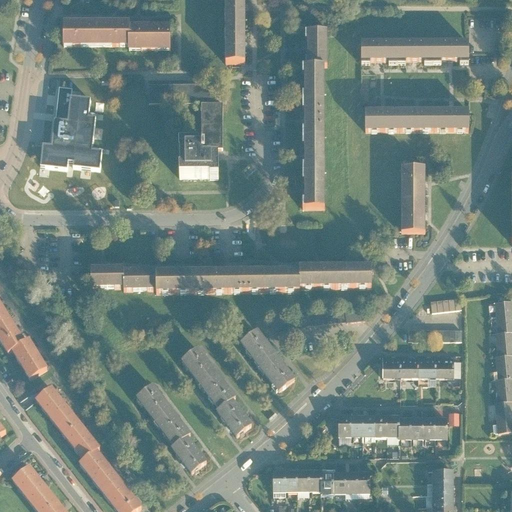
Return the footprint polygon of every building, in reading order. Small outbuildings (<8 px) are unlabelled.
[(246,0),(225,0),(225,29),(246,29),(246,0)] [(98,26),(64,26),(64,51),(97,52),(98,26)] [(131,26),(98,26),(97,52),(131,52),(131,31),(131,26)] [(246,29),(225,29),(225,65),(246,66),(246,29)] [(171,57),(170,31),(131,31),(131,52),(131,57),(171,57)] [(324,68),(327,68),(327,33),(306,33),(306,68),(324,68)] [(360,63),(396,63),(396,44),(360,44),(360,63)] [(432,44),(396,44),(396,63),(432,63),(432,44)] [(468,63),(468,44),(432,44),(432,63),(468,63)] [(302,101),(324,102),(324,68),(306,68),(303,68),(302,101)] [(181,86),(182,105),(199,105),(212,105),(211,85),(181,86)] [(182,105),(181,86),(148,86),(149,106),(182,105)] [(73,92),(59,90),(52,149),(43,148),(40,169),(67,173),(68,165),(73,165),(73,170),(100,173),(102,155),(92,154),(96,121),(89,120),(91,102),(72,100),(73,92)] [(302,138),(324,138),(324,102),(302,101),(302,138)] [(212,105),(199,105),(200,146),(200,151),(217,151),(222,151),(222,105),(212,105)] [(399,113),(399,134),(434,134),(434,112),(399,113)] [(468,133),(468,112),(434,112),(434,134),(468,133)] [(365,134),(399,134),(399,113),(365,113),(365,134)] [(324,173),(324,138),(302,138),(302,173),(324,173)] [(217,181),(217,151),(200,151),(200,146),(176,146),(176,181),(217,181)] [(401,202),(425,202),(424,169),(401,170),(401,202)] [(302,173),(302,211),(324,211),(324,173),(302,173)] [(401,202),(401,236),(425,235),(425,202),(401,202)] [(371,290),(371,268),(335,269),(335,290),(371,290)] [(300,291),(335,290),(335,269),(300,269),(300,272),(300,291)] [(91,291),(123,290),(123,272),(123,270),(91,270),(91,291)] [(123,290),(123,293),(156,293),(156,274),(156,271),(123,272),(123,290)] [(263,295),(300,294),(300,291),(300,272),(263,273),(263,295)] [(156,296),(191,295),(191,273),(156,274),(156,293),(156,296)] [(191,295),(227,295),(227,273),(191,273),(191,295)] [(227,273),(227,295),(263,295),(263,273),(227,273)] [(460,312),(459,302),(431,304),(432,314),(460,312)] [(493,305),(494,321),(511,319),(511,308),(511,303),(493,305)] [(3,310),(0,311),(0,343),(7,355),(13,352),(24,345),(3,310)] [(345,313),(292,318),(293,329),(345,324),(345,325),(364,323),(363,314),(345,316),(345,313)] [(511,334),(511,319),(494,321),(495,335),(511,334)] [(257,371),(275,358),(255,331),(237,345),(257,371)] [(462,344),(461,332),(408,333),(408,345),(462,344)] [(495,347),(511,345),(511,334),(495,335),(494,336),(495,347)] [(13,352),(30,382),(47,372),(30,342),(24,345),(13,352)] [(511,358),(511,357),(511,345),(495,347),(495,359),(511,358)] [(180,364),(198,388),(215,376),(197,352),(180,364)] [(276,396),(294,383),(275,358),(257,371),(276,396)] [(511,358),(495,359),(493,359),(494,370),(511,368),(511,358)] [(400,382),(400,361),(381,361),(381,381),(400,382)] [(417,382),(417,361),(400,361),(400,382),(417,382)] [(436,361),(417,361),(417,382),(436,382),(436,361)] [(453,382),(453,361),(436,361),(436,382),(453,382)] [(511,380),(511,368),(494,370),(495,381),(511,380)] [(231,404),(235,401),(215,376),(198,388),(218,413),(231,404)] [(511,380),(495,381),(493,381),(494,394),(511,392),(511,380)] [(53,389),(36,403),(59,432),(76,419),(53,389)] [(153,425),(170,413),(152,389),(135,402),(153,425)] [(511,404),(511,392),(494,394),(495,405),(511,404)] [(251,429),(231,404),(218,413),(215,415),(235,441),(251,429)] [(511,411),(511,404),(495,405),(492,406),(494,421),(511,419),(511,411)] [(173,450),(186,441),(189,438),(170,413),(153,425),(173,450)] [(459,427),(459,415),(449,415),(449,427),(459,427)] [(76,419),(59,432),(84,464),(98,453),(101,450),(76,419)] [(349,419),(337,419),(337,441),(349,441),(349,419)] [(361,441),(361,419),(349,419),(349,441),(361,441)] [(374,440),(374,419),(361,419),(361,441),(374,440)] [(387,441),(386,419),(374,419),(374,440),(387,441)] [(398,421),(398,419),(386,419),(387,441),(398,441),(398,421)] [(511,419),(494,421),(495,437),(511,435),(511,419)] [(410,443),(410,421),(398,421),(398,441),(399,443),(410,443)] [(410,421),(410,443),(423,443),(422,421),(410,421)] [(435,443),(435,421),(422,421),(423,443),(435,443)] [(435,421),(435,443),(447,443),(447,421),(435,421)] [(171,452),(191,478),(206,466),(186,441),(173,450),(171,452)] [(98,453),(84,464),(80,467),(104,498),(122,484),(98,453)] [(30,469),(12,483),(34,511),(35,511),(53,498),(30,469)] [(285,474),(271,474),(271,496),(285,496),(285,474)] [(296,496),(296,474),(285,474),(285,496),(296,496)] [(309,474),(296,474),(296,496),(310,495),(309,474)] [(320,474),(309,474),(310,495),(321,496),(320,476),(320,474)] [(453,474),(431,474),(431,486),(453,486),(453,474)] [(333,476),(320,476),(321,496),(321,498),(333,498),(333,476)] [(345,476),(333,476),(333,498),(346,497),(345,476)] [(357,476),(345,476),(346,497),(357,497),(357,476)] [(369,476),(357,476),(357,497),(369,497),(369,476)] [(104,498),(115,511),(141,511),(143,510),(122,484),(104,498)] [(453,486),(431,486),(431,498),(453,498),(453,486)] [(63,511),(53,498),(35,511),(63,511)] [(453,498),(431,498),(431,511),(453,510),(453,498)]
